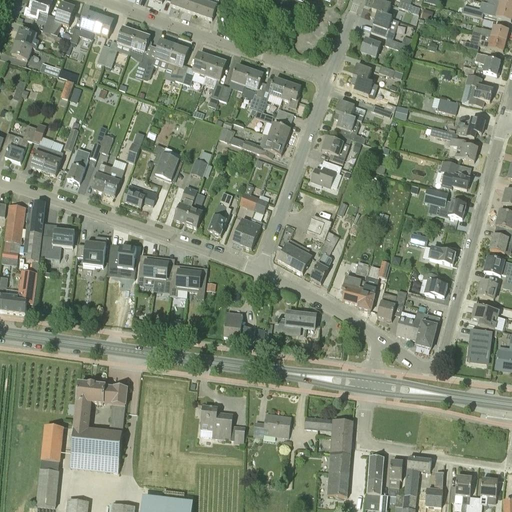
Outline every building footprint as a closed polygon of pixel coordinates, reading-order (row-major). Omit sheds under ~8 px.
[(30,5),(25,18),(37,22),(39,16),(48,19),(49,17),(53,6),(35,0),(34,0),(32,6),(30,5)] [(173,0),(172,4),(171,8),(177,10),(178,10),(180,9),(182,10),(185,0),(173,0)] [(185,0),(182,10),(184,11),(185,13),(192,15),(197,1),(193,0),(185,0)] [(200,16),(202,17),(208,0),(204,0),(204,3),(197,1),(192,15),(198,17),(200,16)] [(206,20),(212,23),(217,8),(210,6),(212,1),(209,0),(208,0),(202,17),(204,18),(205,20),(206,20)] [(271,0),(268,9),(268,10),(289,17),(287,23),(294,26),(297,20),(298,20),(303,6),(303,5),(304,1),(301,0),(322,0),(329,2),(329,0),(271,0)] [(500,0),(500,3),(489,0),(487,6),(511,12),(511,0),(500,0)] [(392,8),(376,2),(372,14),(392,21),(394,16),(390,15),(392,8)] [(420,10),(410,6),(400,3),(400,4),(398,9),(418,17),(420,10)] [(61,6),(56,20),(55,24),(69,29),(76,11),(61,6)] [(486,12),(497,15),(496,19),(511,24),(511,19),(511,12),(487,6),(486,12)] [(432,19),(434,13),(426,10),(424,17),(432,19)] [(100,19),(86,14),(80,31),(94,36),(100,19)] [(376,21),(373,28),(388,33),(392,21),(372,14),(370,19),(376,21)] [(51,37),(55,24),(56,20),(49,17),(48,19),(43,34),(51,37)] [(109,41),(114,24),(100,19),(94,36),(109,41)] [(506,42),(509,32),(493,28),(492,33),(481,30),(480,35),(506,42)] [(123,30),(118,46),(121,47),(132,50),(137,35),(123,30)] [(20,32),(16,45),(33,51),(37,52),(40,45),(36,43),(38,38),(20,32)] [(81,34),(75,32),(71,45),(77,47),(81,34)] [(479,47),(503,54),(506,42),(480,35),(473,33),(470,44),(465,43),(463,49),(478,53),(479,47)] [(57,39),(51,37),(43,34),(41,40),(55,45),(57,39)] [(137,35),(132,50),(145,55),(151,40),(137,35)] [(412,42),(404,39),(401,45),(409,48),(412,42)] [(387,40),(384,48),(407,56),(409,48),(401,45),(387,40)] [(366,42),(361,55),(376,61),(381,48),(366,42)] [(161,43),(155,61),(168,66),(174,48),(161,43)] [(121,47),(118,46),(112,44),(110,51),(111,51),(105,69),(112,72),(118,54),(121,47)] [(33,51),(16,45),(12,57),(28,63),(33,51)] [(168,66),(166,70),(174,73),(173,76),(177,78),(175,83),(182,86),(188,69),(184,68),(189,53),(174,48),(168,66)] [(98,66),(105,69),(111,51),(110,51),(104,49),(98,66)] [(206,79),(213,60),(199,56),(193,71),(188,69),(182,86),(190,88),(195,75),(206,79)] [(497,79),(500,64),(487,61),(487,58),(477,56),(475,64),(486,67),(484,75),(497,79)] [(137,73),(144,76),(149,61),(143,58),(137,73)] [(213,60),(206,79),(203,87),(214,90),(211,99),(219,102),(224,88),(219,86),(219,83),(220,84),(226,65),(213,60)] [(149,61),(144,76),(150,78),(154,68),(156,63),(154,62),(149,61)] [(61,71),(45,66),(42,74),(58,80),(61,71)] [(373,73),(357,67),(353,80),(373,87),(375,81),(370,79),(373,73)] [(250,73),(237,68),(231,84),(244,89),(250,73)] [(401,82),(403,76),(381,68),(379,75),(393,80),(393,79),(401,82)] [(461,75),(467,77),(473,78),(475,72),(463,68),(461,75)] [(250,73),(244,89),(242,94),(253,98),(254,97),(256,98),(258,93),(264,78),(250,73)] [(490,105),(493,93),(480,89),(482,81),(473,78),(467,77),(465,86),(473,88),(469,104),(480,107),(481,103),(490,105)] [(356,86),(354,93),(368,99),(373,87),(353,80),(351,84),(356,86)] [(281,102),(287,85),(275,81),(271,93),(265,91),(263,100),(261,99),(256,112),(257,113),(257,114),(264,116),(270,98),(281,102)] [(20,103),(26,85),(17,82),(15,88),(17,89),(13,101),(20,103)] [(74,87),(68,84),(61,101),(68,104),(74,87)] [(289,109),(296,111),(298,104),(297,104),(301,90),(287,85),(281,102),(290,105),(289,109)] [(224,88),(219,102),(227,104),(232,90),(224,88)] [(249,110),(256,112),(261,99),(256,98),(254,97),(253,98),(249,110)] [(211,99),(208,108),(216,111),(219,102),(211,99)] [(455,118),(458,106),(440,101),(438,109),(435,108),(434,113),(455,118)] [(363,119),(365,113),(356,109),(340,103),(336,115),(359,124),(361,124),(363,119)] [(394,108),(386,105),(384,111),(392,114),(394,108)] [(371,113),(390,120),(392,114),(384,111),(373,107),(371,113)] [(408,111),(397,109),(394,120),(406,123),(408,111)] [(279,112),(276,120),(291,126),(294,117),(279,112)] [(272,119),(264,116),(257,114),(255,120),(267,125),(270,126),(272,119)] [(359,124),(336,115),(334,121),(339,123),(337,129),(342,131),(339,138),(362,145),(364,139),(356,137),(359,129),(358,129),(359,124)] [(458,136),(458,137),(474,141),(476,135),(482,136),(485,124),(472,121),(470,127),(458,124),(455,136),(458,136)] [(230,132),(233,126),(225,123),(223,129),(230,132)] [(268,138),(286,144),(290,132),(272,126),(272,127),(270,126),(267,125),(263,136),(264,137),(268,139),(268,138)] [(47,129),(39,126),(37,131),(33,144),(40,147),(47,129)] [(5,161),(21,166),(28,146),(27,146),(28,142),(33,144),(37,131),(28,128),(23,141),(13,138),(5,161)] [(233,139),(235,134),(223,130),(219,142),(230,146),(233,139)] [(430,137),(452,143),(450,148),(457,150),(455,160),(474,165),(478,150),(465,147),(466,144),(457,142),(458,137),(458,136),(455,136),(432,130),(430,137)] [(71,154),(78,134),(71,132),(65,151),(71,154)] [(230,146),(242,150),(272,161),(274,156),(281,158),(286,144),(268,138),(268,139),(264,137),(260,148),(245,143),(233,139),(230,146)] [(102,147),(99,154),(108,157),(114,140),(105,138),(102,147)] [(350,148),(327,140),(322,153),(331,156),(329,162),(343,167),(350,148)] [(96,162),(99,154),(102,147),(95,145),(90,160),(96,162)] [(141,148),(133,145),(126,164),(134,166),(141,148)] [(51,151),(39,147),(31,170),(43,174),(51,151)] [(156,178),(172,184),(179,164),(170,160),(172,153),(156,147),(153,156),(157,158),(154,165),(160,167),(156,178)] [(51,151),(43,174),(44,175),(44,176),(49,178),(49,176),(55,178),(62,155),(51,151)] [(199,163),(196,162),(191,176),(203,181),(212,157),(203,154),(199,163)] [(80,187),(89,159),(77,155),(68,183),(73,185),(73,186),(78,187),(78,186),(80,187)] [(452,192),(452,189),(467,193),(467,191),(468,191),(469,187),(468,187),(470,181),(457,177),(459,168),(443,164),(440,174),(445,176),(442,189),(452,192)] [(311,184),(320,187),(331,191),(336,175),(339,177),(342,170),(328,165),(325,171),(324,170),(322,174),(316,171),(311,184)] [(103,195),(112,170),(101,166),(98,176),(97,176),(92,191),(103,195)] [(103,195),(115,199),(124,173),(113,169),(112,170),(103,195)] [(227,176),(220,173),(217,180),(224,182),(227,176)] [(244,195),(240,206),(246,209),(251,198),(254,190),(247,187),(244,195)] [(197,195),(198,193),(187,189),(174,223),(185,227),(197,195)] [(128,194),(124,205),(141,211),(143,205),(153,209),(157,197),(143,192),(141,198),(128,194)] [(511,193),(505,192),(502,206),(511,208),(511,193)] [(448,196),(434,193),(432,200),(430,207),(441,210),(439,218),(449,221),(449,219),(462,222),(466,208),(452,204),(452,205),(446,204),(448,196)] [(185,227),(197,231),(203,215),(202,214),(203,212),(200,210),(205,198),(197,195),(185,227)] [(215,219),(209,235),(215,237),(215,238),(218,239),(219,239),(221,239),(227,223),(226,223),(231,211),(228,210),(233,199),(224,195),(215,219)] [(268,205),(259,201),(255,212),(256,213),(264,216),(268,205)] [(30,275),(37,276),(39,260),(42,238),(43,238),(44,224),(46,206),(35,205),(28,263),(32,264),(30,275)] [(342,219),(347,208),(342,205),(337,217),(342,219)] [(10,208),(3,254),(10,255),(11,255),(19,256),(26,210),(10,208)] [(505,236),(511,237),(511,216),(500,213),(496,228),(506,230),(505,236)] [(349,236),(356,238),(359,228),(355,227),(359,217),(357,216),(353,226),(349,236)] [(383,216),(379,231),(385,233),(389,218),(383,216)] [(313,218),(306,237),(323,244),(331,226),(313,218)] [(262,224),(253,221),(251,220),(250,224),(240,248),(252,253),(261,229),(262,224)] [(233,245),(240,248),(250,224),(242,221),(233,245)] [(55,232),(54,240),(52,261),(60,262),(61,250),(73,251),(75,234),(55,232)] [(426,249),(429,240),(412,236),(410,244),(426,249)] [(511,237),(505,236),(503,241),(494,238),(492,245),(491,245),(490,250),(490,252),(505,256),(505,255),(510,257),(511,248),(511,237)] [(42,238),(39,260),(52,261),(54,240),(43,238),(42,238)] [(278,263),(303,277),(312,261),(300,254),(303,250),(289,242),(278,263)] [(86,248),(78,247),(75,267),(103,270),(105,257),(107,257),(108,247),(86,244),(86,248)] [(131,271),(134,248),(115,245),(112,280),(122,281),(123,270),(131,271)] [(310,281),(321,287),(328,273),(322,270),(332,251),(323,245),(320,253),(324,256),(310,281)] [(429,262),(432,262),(453,268),(456,257),(432,250),(429,262)] [(140,263),(137,289),(144,290),(145,283),(155,284),(158,260),(150,259),(150,264),(140,263)] [(165,261),(158,260),(155,284),(165,285),(164,296),(170,297),(171,297),(174,273),(174,267),(165,266),(165,261)] [(488,260),(484,275),(500,279),(501,277),(506,278),(504,284),(511,286),(511,279),(511,274),(508,268),(503,266),(504,265),(488,260)] [(367,279),(369,267),(359,264),(356,276),(367,279)] [(390,266),(383,264),(379,279),(385,281),(390,266)] [(178,293),(188,294),(191,270),(183,269),(183,274),(174,273),(171,297),(170,297),(170,299),(177,299),(178,293)] [(197,302),(204,303),(207,277),(197,275),(198,271),(191,270),(188,294),(198,295),(197,302)] [(27,306),(34,307),(37,276),(30,275),(21,274),(18,298),(23,299),(23,305),(27,306)] [(435,298),(444,300),(448,288),(439,285),(441,280),(425,276),(423,282),(428,283),(425,297),(435,299),(435,298)] [(0,314),(26,317),(27,306),(23,305),(23,299),(18,298),(18,300),(13,299),(13,296),(6,295),(8,280),(0,279),(0,314)] [(359,311),(366,284),(347,279),(343,293),(345,293),(343,304),(359,308),(358,311),(359,311)] [(359,311),(371,314),(376,293),(365,290),(366,284),(359,311)] [(482,284),(478,299),(493,303),(497,288),(482,284)] [(511,294),(511,286),(504,284),(502,291),(510,292),(510,295),(511,294)] [(206,285),(206,292),(215,294),(215,286),(206,285)] [(396,306),(404,308),(407,295),(399,293),(397,299),(383,295),(377,320),(392,324),(396,306)] [(475,308),(472,321),(487,324),(486,329),(493,332),(498,314),(475,308)] [(279,323),(276,323),(274,335),(300,338),(301,329),(315,330),(316,318),(287,315),(287,321),(279,320),(279,323)] [(243,318),(227,316),(224,341),(250,343),(251,330),(242,329),(243,318)] [(415,323),(410,341),(417,343),(416,348),(431,352),(437,328),(436,328),(438,320),(440,321),(440,320),(424,316),(422,325),(415,323)] [(396,338),(410,341),(415,323),(401,320),(396,338)] [(483,335),(472,334),(471,344),(472,344),(470,356),(477,357),(477,363),(486,365),(486,366),(487,366),(488,357),(489,355),(488,354),(490,336),(486,335),(486,333),(483,333),(483,335)] [(498,353),(496,371),(511,373),(511,336),(509,354),(498,353)] [(122,437),(125,409),(126,409),(127,391),(105,389),(79,386),(71,470),(119,475),(123,437),(122,437)] [(231,429),(233,417),(217,416),(218,411),(203,409),(201,433),(214,434),(213,441),(235,443),(235,446),(243,447),(245,430),(231,429)] [(264,438),(289,441),(292,420),(266,417),(265,426),(256,425),(254,439),(263,440),(264,438)] [(353,425),(306,420),(305,433),(318,434),(318,432),(333,433),(332,456),(351,457),(353,425)] [(46,429),(42,464),(37,508),(55,510),(63,431),(46,429)] [(351,457),(332,456),(330,477),(349,478),(351,457)] [(370,459),(366,504),(380,505),(379,511),(386,511),(388,498),(381,497),(384,461),(370,459)] [(415,511),(417,500),(420,474),(430,475),(431,463),(409,460),(404,498),(402,511),(415,511)] [(390,482),(389,491),(400,491),(400,483),(402,483),(403,465),(391,464),(390,482)] [(435,492),(427,492),(427,495),(419,494),(417,511),(441,511),(442,511),(443,478),(444,478),(444,476),(436,476),(435,492)] [(347,500),(349,478),(330,477),(329,499),(347,500)] [(461,511),(468,511),(469,508),(471,508),(471,499),(470,499),(472,480),(472,481),(457,479),(456,489),(451,489),(450,505),(462,506),(461,511)] [(483,481),(482,481),(480,500),(471,499),(471,508),(469,508),(468,511),(481,511),(482,507),(487,507),(487,500),(496,501),(498,483),(497,483),(483,482),(483,481)] [(402,511),(404,498),(397,498),(395,511),(402,511)] [(87,511),(88,505),(68,503),(67,511),(87,511)]
